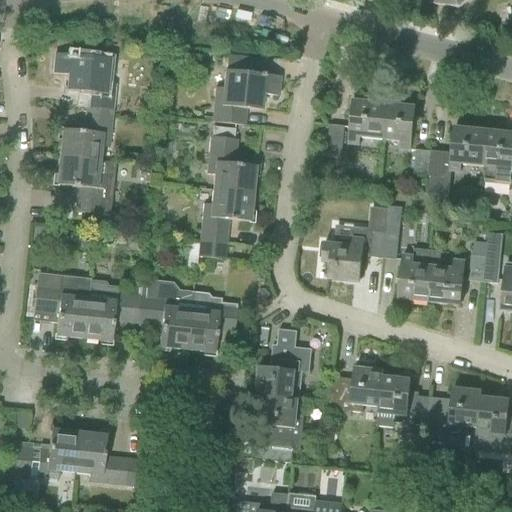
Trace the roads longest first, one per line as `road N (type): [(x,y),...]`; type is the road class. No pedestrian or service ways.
road 1 (residential): [(511,366),(282,302),(318,23)]
road 2 (residential): [(0,319),(12,272),(9,0)]
road 3 (residential): [(382,40),(511,78)]
